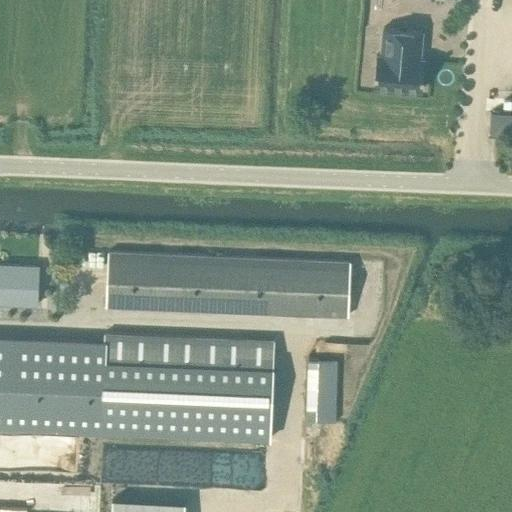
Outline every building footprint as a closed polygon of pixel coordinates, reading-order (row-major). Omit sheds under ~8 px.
[(423,32),(383,28),(381,56),(376,55),(374,86),(421,91),(424,60),(420,59),(423,32)] [(110,252),(108,307),(349,317),(351,262),(110,252)] [(0,303),(36,305),(38,266),(0,264),(0,303)] [(0,429),(271,441),(274,366),(275,340),(105,332),(104,341),(0,336),(0,429)] [(338,421),(340,359),(309,358),(308,420),(338,421)] [(112,500),(111,511),(184,511),(185,503),(112,500)]
